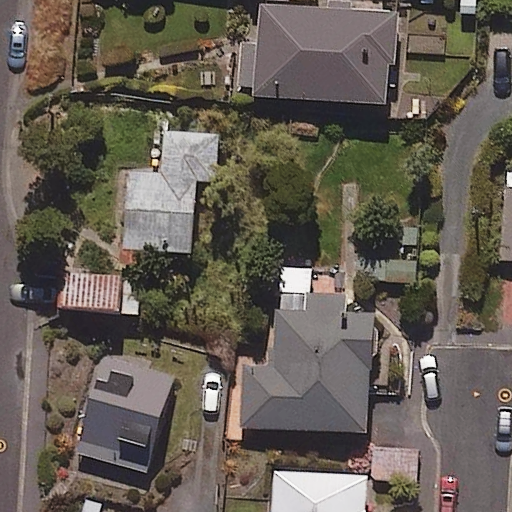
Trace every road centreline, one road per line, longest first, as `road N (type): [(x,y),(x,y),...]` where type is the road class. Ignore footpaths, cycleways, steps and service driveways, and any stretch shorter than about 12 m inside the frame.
road 1 (residential): [(0,157),(8,0)]
road 2 (residential): [(471,511),(477,368)]
